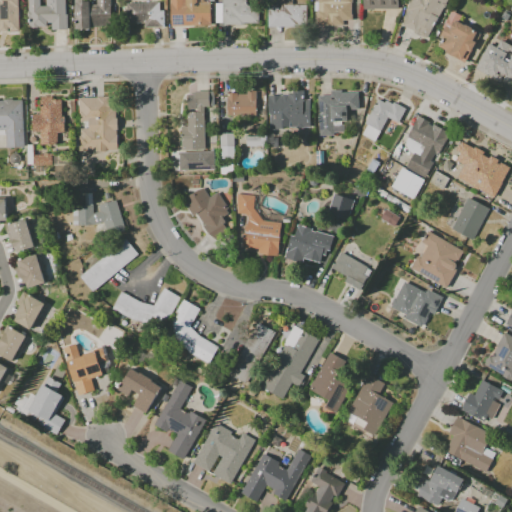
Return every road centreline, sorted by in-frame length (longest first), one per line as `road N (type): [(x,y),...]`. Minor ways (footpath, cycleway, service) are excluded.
road 1 (residential): [(511,132),(421,80),(344,62),(0,69)]
road 2 (residential): [(434,384),(306,298),(254,292),(187,262),(149,205),(140,67)]
road 3 (residential): [(511,243),(371,511)]
road 4 (residential): [(104,437),(120,457),(212,511)]
